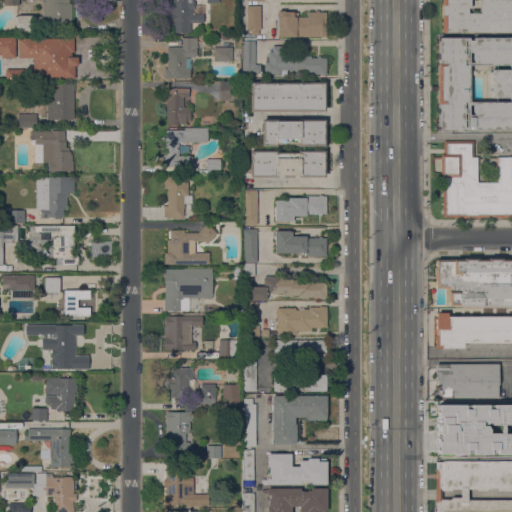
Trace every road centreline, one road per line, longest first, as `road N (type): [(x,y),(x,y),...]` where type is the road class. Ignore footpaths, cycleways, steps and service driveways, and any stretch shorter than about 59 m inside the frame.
road 1 (primary): [(396,511),(395,0)]
road 2 (residential): [(130,511),(130,0)]
road 3 (residential): [(352,511),(352,0)]
